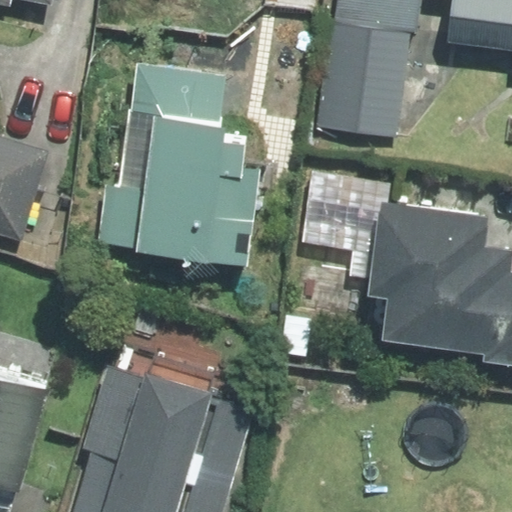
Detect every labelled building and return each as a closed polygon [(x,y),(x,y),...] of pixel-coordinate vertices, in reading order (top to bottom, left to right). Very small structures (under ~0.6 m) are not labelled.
[(511,0),(342,0),(322,125),(407,134),(416,46),(511,55),(511,0)] [(228,72),(138,61),(122,187),(106,185),(99,241),(249,260),(261,167),(245,165),(248,140),(230,137),(232,122),(221,121),(228,72)] [(0,229),(22,237),(49,150),(0,135),(0,229)] [(387,205),(390,184),(312,174),(303,242),(353,248),(350,272),(369,275),(367,296),(388,299),(382,339),(485,353),(484,362),(511,365),(511,253),(482,249),(487,218),(387,205)] [(226,511),(257,411),(215,399),(234,335),(122,302),(79,448),(90,452),(72,511),(226,511)] [(0,486),(24,493),(55,381),(0,365),(0,486)]
